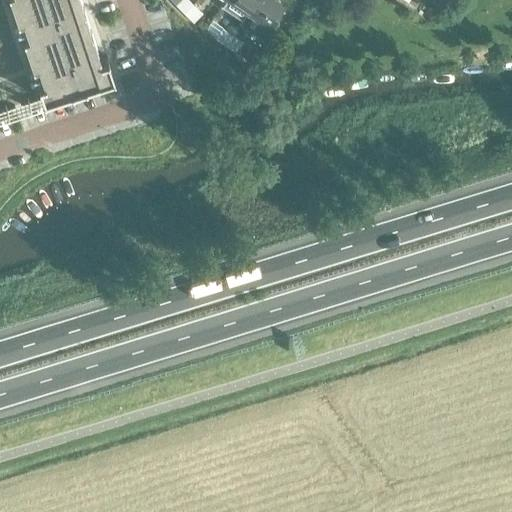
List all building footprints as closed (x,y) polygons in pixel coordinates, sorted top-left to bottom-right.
[(42,80),(37,82),(42,97),(113,74),(107,55),(100,57),(81,0),(10,0),(16,19),(22,17),(27,34),(22,36),(31,65),(37,63),(42,80)] [(177,0),(175,3),(184,11),(193,2),(190,0),(177,0)] [(233,0),(248,9),(254,0),(233,0)] [(254,0),(248,9),(268,23),(283,0),(254,0)] [(193,2),(184,11),(193,20),(202,11),(193,2)] [(214,36),(224,43),(232,32),(222,25),(214,36)] [(232,32),(224,43),(234,50),(242,39),(232,32)]
